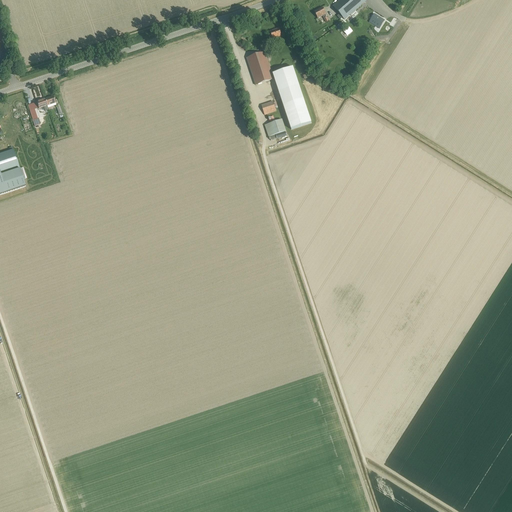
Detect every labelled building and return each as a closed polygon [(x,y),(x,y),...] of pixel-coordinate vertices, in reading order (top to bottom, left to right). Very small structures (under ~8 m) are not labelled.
[(344,20),(366,1),(365,0),(339,0),(332,6),(339,14),(337,16),(340,20),(342,18),(344,20)] [(328,21),(325,15),(325,14),(322,7),(314,12),(318,19),(322,16),(326,22),(328,21)] [(379,29),(385,20),(374,13),(369,22),(379,29)] [(278,29),(270,31),(272,39),(278,37),(279,40),(278,40),(279,44),(283,43),(281,39),(280,36),(281,36),(278,29)] [(274,79),(265,54),(265,52),(246,58),(255,86),(274,79)] [(303,99),(293,67),(273,74),(283,105),(303,99)] [(45,99),(47,106),(55,103),(53,97),(45,99)] [(48,108),(47,106),(45,99),(36,102),(38,108),(43,107),(44,110),(48,108)] [(303,99),(283,105),(291,129),(311,122),(303,99)] [(273,101),(272,102),(271,100),(268,101),(269,103),(261,105),(264,115),(272,112),(276,111),(273,101)] [(39,123),(45,121),(43,114),(37,117),(39,123)] [(268,137),(286,131),(282,120),(265,125),(268,137)] [(0,174),(0,175),(6,192),(20,188),(14,170),(19,169),(13,150),(0,153),(0,174)]
